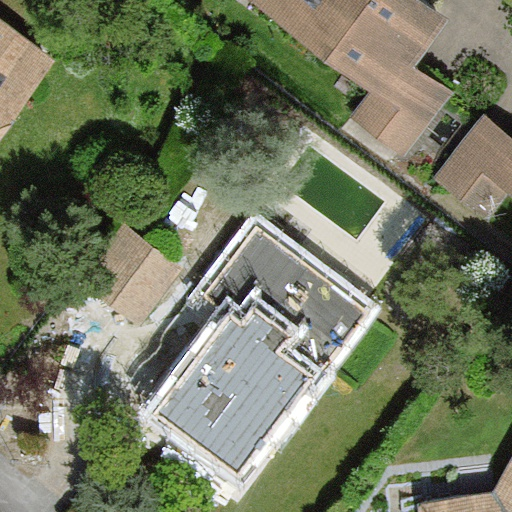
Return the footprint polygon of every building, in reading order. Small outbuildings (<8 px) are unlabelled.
[(401,147),(452,81),(414,52),(448,8),(437,0),(266,0),(373,82),(352,110),(401,147)] [(0,119),(48,56),(0,19),(0,119)] [(433,172),(488,215),(511,184),(511,126),(484,105),(433,172)] [(245,471),(373,297),(259,213),(200,294),(217,306),(148,400),(245,471)] [(141,320),(184,261),(126,220),(84,278),(141,320)] [(511,511),(511,474),(501,494),(428,502),(429,511),(511,511)]
